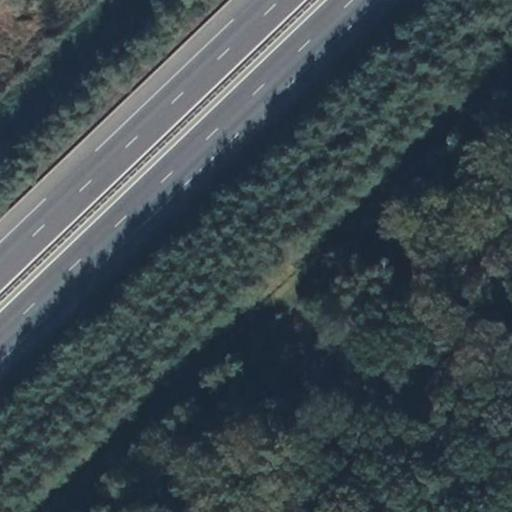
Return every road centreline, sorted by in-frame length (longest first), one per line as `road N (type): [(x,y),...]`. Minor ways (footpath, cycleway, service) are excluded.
road 1 (motorway): [(0,337),(354,0)]
road 2 (motorway): [(281,0),(0,268)]
